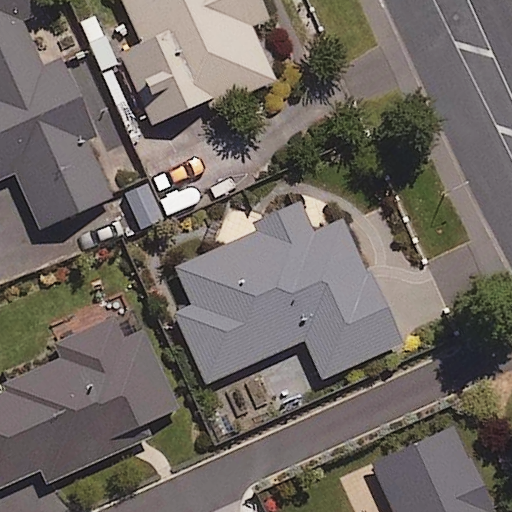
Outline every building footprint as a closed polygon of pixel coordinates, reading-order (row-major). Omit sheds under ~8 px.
[(0,0),(0,181),(16,175),(38,224),(111,192),(86,136),(95,131),(37,0),(0,0)] [(123,0),(143,44),(121,54),(150,119),(209,94),(213,103),(279,75),(255,20),(269,14),(263,0),(123,0)] [(312,230),(298,198),(252,218),(257,230),(176,265),(192,301),(174,309),(205,380),(305,336),(322,375),(402,340),(347,215),(312,230)] [(128,335),(117,311),(49,340),(57,358),(3,381),(7,390),(0,392),(0,483),(40,467),(46,480),(148,436),(141,420),(175,405),(142,329),(128,335)] [(493,511),(456,425),(372,461),(392,507),(381,511),(493,511)]
